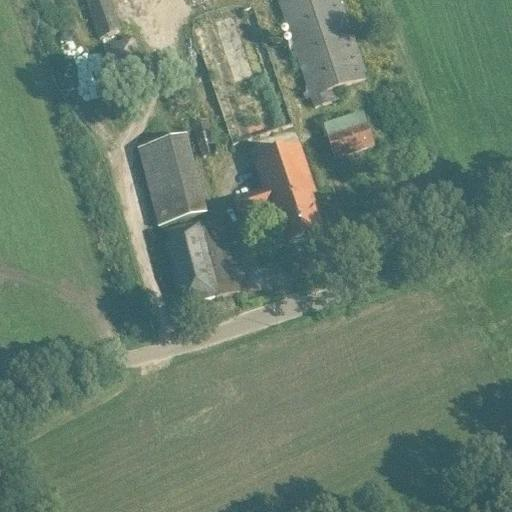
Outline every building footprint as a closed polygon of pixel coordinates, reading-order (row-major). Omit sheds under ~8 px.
[(93,0),(104,31),(118,27),(108,0),(93,0)] [(367,81),(340,0),(279,0),(311,97),(315,109),(339,101),(337,94),(336,91),(367,81)] [(233,148),(294,127),(253,8),(192,28),(233,148)] [(144,69),(134,39),(104,49),(114,79),(144,69)] [(323,125),(328,141),(334,160),(374,147),(363,112),(323,125)] [(218,153),(207,118),(190,124),(202,159),(218,153)] [(206,212),(186,137),(139,149),(159,224),(206,212)] [(264,192),(235,202),(241,219),(275,207),(289,246),(323,234),(310,196),(316,194),(300,148),(255,164),(264,192)] [(222,222),(161,236),(180,308),(240,294),(222,222)]
